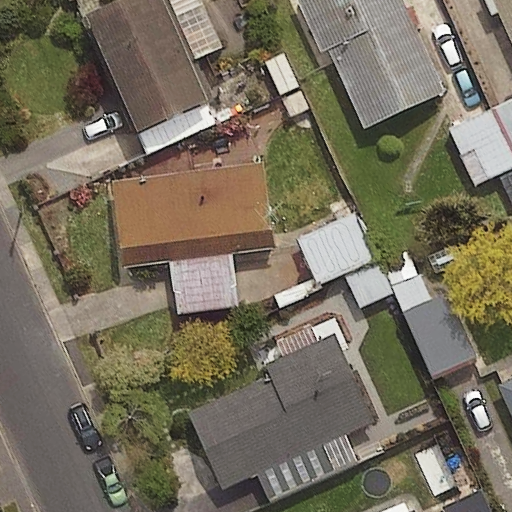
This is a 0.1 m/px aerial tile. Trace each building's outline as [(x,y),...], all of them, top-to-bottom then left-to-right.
[(201,100),(155,0),(115,0),(80,16),(131,131),(201,100)] [(440,92),(398,0),(294,0),(318,52),(325,49),(361,128),(440,92)] [(511,0),(492,0),(511,45),(511,0)] [(511,172),(511,105),(449,132),(474,189),(511,172)] [(273,248),(261,162),(109,182),(121,268),(273,248)] [(320,286),(377,265),(352,199),(329,207),(336,226),(302,238),(320,286)] [(390,271),(400,295),(438,382),(474,366),(445,298),(437,302),(414,250),(386,263),(390,271)] [(400,295),(390,271),(346,290),(356,314),(400,295)] [(220,491),(370,424),(336,347),(185,414),(220,491)] [(511,377),(494,386),(511,426),(511,377)] [(494,511),(486,494),(447,511),(494,511)]
